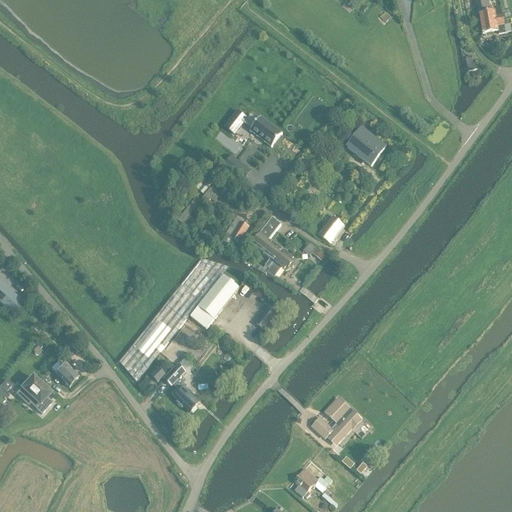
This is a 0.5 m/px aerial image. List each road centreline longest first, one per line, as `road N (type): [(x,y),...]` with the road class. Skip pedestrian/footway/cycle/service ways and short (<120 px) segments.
road 1 (unclassified): [(196,481),(228,430),(369,271),(511,85)]
road 2 (unclassified): [(196,481),(0,240)]
